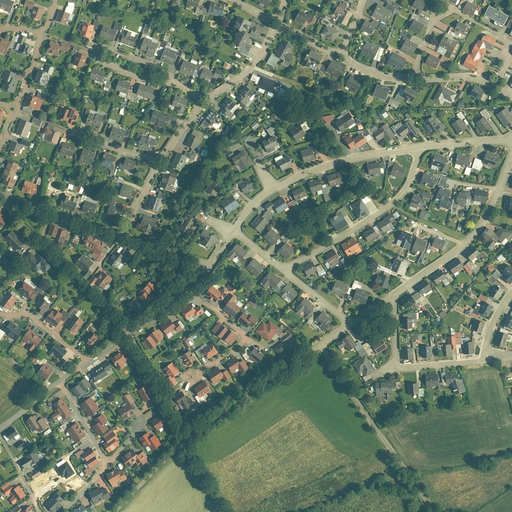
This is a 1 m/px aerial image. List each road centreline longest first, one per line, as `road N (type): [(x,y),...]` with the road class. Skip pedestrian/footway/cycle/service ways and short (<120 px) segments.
road 1 (residential): [(319,343),(189,435),(115,511)]
road 2 (residential): [(393,296),(394,361),(405,367),(484,360),(511,294)]
road 3 (residential): [(420,149),(367,155),(285,181),(233,229)]
road 4 (residential): [(434,511),(319,343)]
road 5 (residential): [(511,153),(483,223),(393,296)]
road 6 (residential): [(283,269),(392,202),(409,185),(420,149)]
road 7 (residential): [(187,289),(246,337),(190,379)]
road 8 (residential): [(176,81),(107,46),(98,58),(135,76)]
road 9 (residential): [(0,194),(121,234)]
road 10 (residential): [(187,289),(90,360)]
